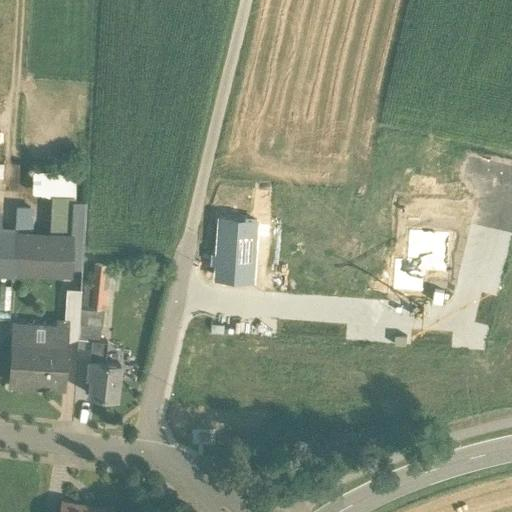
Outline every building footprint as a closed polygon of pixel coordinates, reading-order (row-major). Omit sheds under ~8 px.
[(72,166),(31,165),(31,179),(35,184),(52,184),(51,190),(71,190),(72,166)] [(258,206),(268,207),(270,186),(260,185),(258,206)] [(71,190),(51,190),(49,229),(69,231),(82,231),(84,195),(71,194),(71,190)] [(29,200),(15,199),(13,223),(14,223),(14,228),(29,228),(30,202),(29,200)] [(216,271),(256,274),(257,254),(260,217),(260,212),(221,209),(216,271)] [(257,254),(268,255),(270,217),(260,217),(257,254)] [(0,222),(0,264),(13,265),(14,228),(14,223),(13,223),(0,222)] [(408,254),(407,267),(425,268),(446,270),(448,226),(410,224),(408,254)] [(277,275),(319,278),(322,228),(280,226),(277,275)] [(29,228),(14,228),(13,256),(67,259),(69,231),(49,229),(29,228)] [(108,233),(100,232),(98,249),(106,250),(108,233)] [(408,254),(396,253),(394,283),(424,284),(425,268),(407,267),(408,254)] [(105,257),(94,256),(92,278),(89,298),(101,299),(105,257)] [(92,278),(84,277),(82,297),(89,298),(92,278)] [(78,297),(63,296),(62,323),(76,323),(78,302),(78,297)] [(98,303),(78,302),(76,323),(76,332),(89,333),(89,331),(96,332),(98,303)] [(117,356),(103,355),(105,333),(96,332),(89,331),(89,333),(87,352),(86,352),(84,368),(88,369),(86,386),(113,390),(117,356)] [(63,335),(9,332),(7,376),(61,379),(63,335)] [(89,333),(76,332),(75,351),(86,352),(87,352),(89,333)] [(108,511),(110,504),(61,495),(59,509),(58,511),(108,511)]
